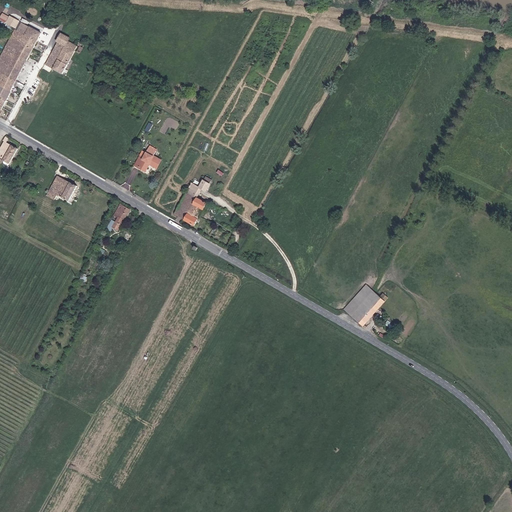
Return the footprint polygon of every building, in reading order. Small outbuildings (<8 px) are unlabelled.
[(4,16),(0,24),(17,32),(39,43),(43,36),(4,16)] [(17,32),(12,40),(35,51),(39,43),(17,32)] [(47,67),(62,75),(64,76),(76,53),(81,56),(86,48),(80,45),(78,48),(70,44),(71,40),(63,35),(59,42),(61,44),(47,67)] [(16,54),(30,61),(35,51),(12,40),(7,49),(16,54)] [(7,49),(5,55),(14,59),(16,54),(7,49)] [(10,67),(24,74),(30,61),(16,54),(14,59),(10,67)] [(14,59),(5,55),(0,62),(10,67),(14,59)] [(0,63),(0,74),(18,84),(19,82),(27,86),(29,83),(21,79),(24,74),(10,67),(0,62),(0,63)] [(0,86),(13,93),(18,84),(0,74),(0,86)] [(0,99),(8,104),(13,93),(0,86),(0,99)] [(6,142),(7,143),(20,150),(22,147),(8,139),(6,142)] [(7,143),(0,155),(0,166),(4,169),(7,164),(10,166),(20,150),(7,143)] [(159,156),(152,152),(149,158),(156,162),(156,161),(159,156)] [(156,162),(149,158),(146,162),(144,166),(151,170),(156,162)] [(147,178),(151,170),(144,166),(146,162),(142,160),(136,172),(147,178)] [(165,166),(156,161),(156,162),(151,170),(160,175),(165,166)] [(70,200),(79,185),(61,175),(50,194),(57,198),(59,194),(70,200)] [(202,186),(195,182),(178,214),(198,225),(210,203),(201,198),(206,189),(215,194),(217,191),(211,187),(213,184),(206,180),(202,186)] [(120,230),(133,207),(127,204),(123,210),(120,209),(111,224),(120,230)] [(369,282),(348,306),(367,322),(392,293),(383,285),(379,290),(369,282)]
